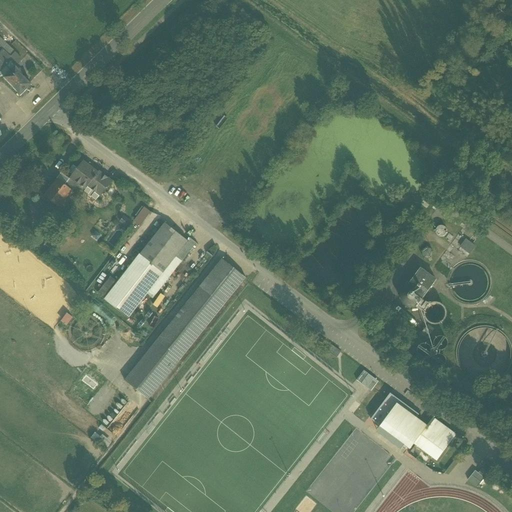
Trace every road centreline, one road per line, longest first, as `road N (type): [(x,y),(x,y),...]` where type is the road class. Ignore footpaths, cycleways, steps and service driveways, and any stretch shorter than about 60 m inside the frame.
road 1 (unclassified): [(50,109),(511,456)]
road 2 (secondary): [(50,109),(163,0)]
